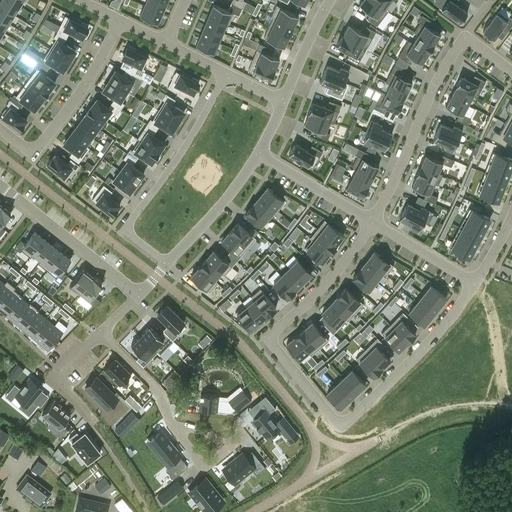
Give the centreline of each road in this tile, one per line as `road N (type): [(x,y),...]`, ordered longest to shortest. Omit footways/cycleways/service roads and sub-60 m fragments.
road 1 (residential): [(372,220),(316,296),(266,337),(333,418),(348,418),(473,283)]
road 2 (residential): [(511,72),(466,37),(455,46),(372,220)]
road 3 (residential): [(166,264),(123,228),(225,71)]
road 4 (residential): [(0,129),(32,154),(79,94),(119,21)]
road 5 (residential): [(138,295),(0,186)]
road 6 (residential): [(147,511),(104,438),(54,378)]
road 7 (residential): [(258,155),(166,264)]
road 8 (residential): [(258,155),(372,220)]
road 9 (unclassified): [(100,333),(154,388),(179,430)]
